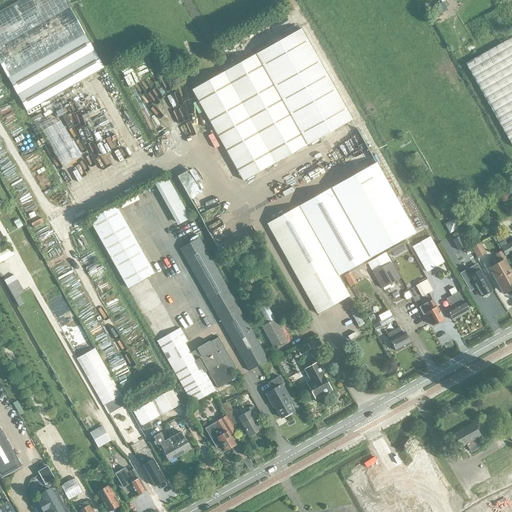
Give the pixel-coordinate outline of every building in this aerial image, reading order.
[(65,0),(18,0),(0,10),(0,65),(26,112),(104,68),(65,0)] [(441,12),(450,7),(445,0),(440,0),(436,3),(441,12)] [(242,181),(307,145),(352,120),(301,29),(191,90),(242,181)] [(511,36),(465,63),(511,146),(511,36)] [(63,119),(45,127),(61,164),(80,156),(63,119)] [(417,152),(410,156),(417,166),(420,173),(426,170),(417,152)] [(338,276),(370,258),(415,233),(376,163),(266,224),(317,314),(349,296),(338,276)] [(190,167),(177,170),(181,184),(188,182),(188,180),(193,179),(190,167)] [(169,175),(156,182),(177,224),(190,217),(169,175)] [(88,219),(127,289),(150,276),(111,206),(88,219)] [(456,218),(446,221),(450,231),(459,228),(456,218)] [(0,231),(0,262),(13,255),(0,231)] [(506,256),(511,252),(511,241),(506,244),(501,235),(495,239),(498,244),(499,244),(506,256)] [(459,236),(452,240),(458,251),(465,246),(459,236)] [(248,371),(268,360),(199,237),(178,249),(248,371)] [(426,272),(444,262),(429,237),(412,247),(426,272)] [(395,255),(407,249),(403,242),(391,249),(395,255)] [(478,257),(485,253),(479,243),(472,247),(478,257)] [(385,253),(367,263),(373,272),(372,273),(381,289),(400,278),(391,262),(385,253)] [(511,276),(504,262),(506,261),(501,253),(496,256),(500,263),(490,269),(504,292),(507,290),(508,291),(509,291),(510,291),(511,291),(511,290),(511,289),(511,276)] [(473,282),(481,297),(491,291),(479,270),(477,271),(475,268),(468,273),(473,282)] [(350,287),(357,283),(350,272),(343,276),(350,287)] [(422,295),(433,289),(428,278),(416,284),(422,295)] [(19,295),(24,292),(17,279),(7,285),(18,306),(23,303),(19,295)] [(452,321),(470,311),(464,301),(464,302),(458,292),(456,292),(453,288),(448,290),(451,295),(445,299),(450,307),(446,310),(452,321)] [(430,309),(424,313),(432,326),(443,319),(431,300),(426,303),(430,309)] [(358,325),(364,323),(354,301),(348,304),(358,325)] [(286,340),(266,305),(254,312),(274,347),(286,340)] [(391,315),(372,326),(374,330),(393,319),(391,315)] [(386,334),(389,340),(396,351),(410,344),(404,332),(402,333),(399,327),(386,334)] [(205,372),(208,371),(217,388),(235,378),(226,361),(229,356),(218,337),(210,342),(209,341),(197,348),(197,350),(197,351),(198,352),(198,353),(199,354),(200,355),(200,356),(202,357),(194,362),(183,343),(187,341),(179,328),(157,341),(192,403),(215,391),(205,372)] [(308,343),(298,347),(301,352),(310,347),(308,343)] [(126,447),(145,437),(95,349),(77,359),(126,447)] [(309,380),(306,383),(315,399),(331,390),(323,376),(325,375),(317,361),(303,369),(309,380)] [(271,389),(265,393),(273,407),(274,407),(281,419),(294,411),(290,404),(292,403),(282,386),(284,384),(279,376),(268,383),(271,389)] [(163,414),(180,404),(172,389),(154,399),(163,414)] [(151,401),(133,412),(132,412),(143,430),(152,424),(150,421),(160,416),(151,401)] [(226,401),(220,405),(231,424),(238,420),(236,418),(226,401)] [(248,411),(238,417),(241,423),(249,437),(260,430),(255,421),(259,419),(254,410),(249,413),(248,411)] [(220,419),(204,428),(215,447),(221,444),(225,451),(234,445),(235,445),(227,431),(232,428),(225,416),(220,419)] [(454,433),(462,447),(466,445),(470,452),(479,447),(475,439),(480,436),(473,423),(454,433)] [(102,426),(90,433),(98,448),(110,441),(102,426)] [(0,427),(0,476),(1,478),(22,466),(0,427)] [(180,432),(168,439),(178,456),(191,449),(183,436),(183,437),(180,432)] [(159,451),(162,449),(169,462),(178,456),(168,439),(165,441),(160,433),(152,438),(159,451)] [(38,448),(33,450),(42,467),(47,464),(38,448)] [(141,465),(153,486),(165,480),(153,459),(141,465)] [(101,466),(94,470),(96,474),(104,470),(101,466)] [(48,467),(38,473),(45,485),(55,479),(48,467)] [(146,491),(133,469),(128,472),(125,468),(115,473),(123,488),(130,484),(137,496),(146,491)] [(69,500),(82,493),(73,478),(60,486),(69,500)] [(113,511),(115,511),(115,508),(119,506),(108,486),(99,491),(103,497),(100,499),(107,511),(108,511),(109,511),(113,511)] [(67,511),(56,492),(54,494),(51,490),(41,496),(43,500),(39,502),(44,511),(67,511)] [(375,511),(399,511),(387,490),(369,500),(375,511)] [(0,511),(13,511),(8,501),(0,504),(0,511)] [(79,511),(92,511),(88,505),(88,506),(85,502),(78,506),(80,510),(79,511)]
